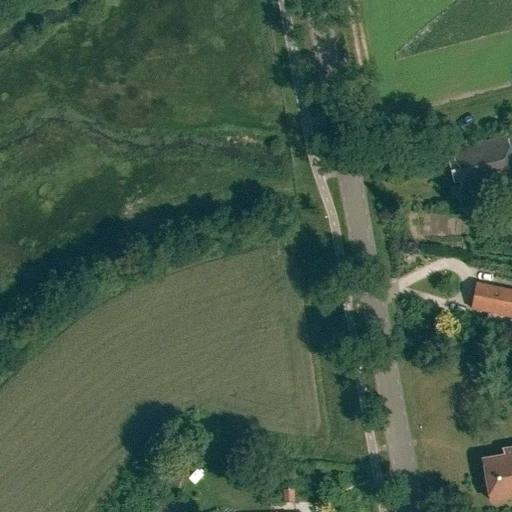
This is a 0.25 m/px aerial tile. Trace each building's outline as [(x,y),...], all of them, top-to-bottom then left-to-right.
[(456,164),(450,166),(454,184),(460,182),(462,192),(483,187),(483,189),(511,182),(511,163),(506,139),(453,152),(456,164)] [(470,206),(480,203),(478,193),(468,195),(470,206)] [(476,292),(473,310),(511,317),(511,292),(484,287),(483,293),(476,292)] [(503,456),(483,460),(486,477),(483,477),(485,488),(488,487),(491,502),(511,498),(511,448),(501,451),(503,456)] [(175,465),(168,486),(178,489),(185,468),(175,465)]
